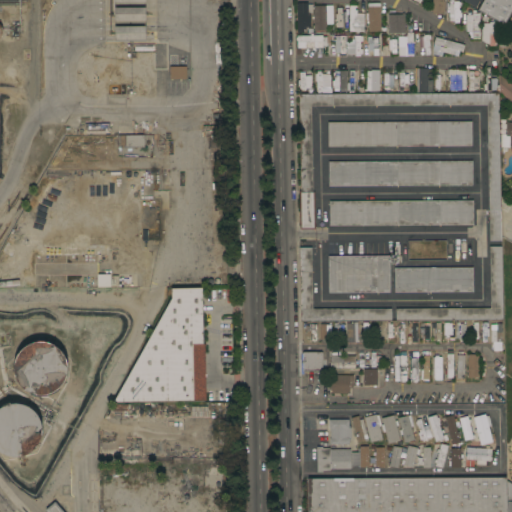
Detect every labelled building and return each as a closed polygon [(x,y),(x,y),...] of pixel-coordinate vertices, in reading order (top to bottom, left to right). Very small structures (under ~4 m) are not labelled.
[(443,0),(443,14),(431,14),(431,5),(428,5),(428,0),(443,0)] [(481,0),(480,3),(478,2),(475,8),(460,0),(481,0)] [(476,10),(481,0),(511,0),(511,8),(503,25),(476,10)] [(448,4),(451,4),(451,1),(457,1),(458,2),(459,2),(459,6),(458,6),(458,9),(460,9),(460,18),(458,18),(458,22),(451,23),(451,20),(448,21),(448,4)] [(304,30),(302,30),(302,32),(296,32),(295,3),(306,3),(306,5),(311,4),(311,13),(309,13),(309,27),(304,30)] [(367,21),(365,21),(365,13),(367,13),(366,3),(379,3),(380,32),(367,32),(367,21)] [(332,6),(336,5),(336,6),(341,6),(342,27),(337,27),(332,28),(332,6)] [(312,6),(329,6),(329,18),(329,25),(325,25),(325,30),(313,31),(312,6)] [(348,6),(356,6),(355,13),(363,14),(363,32),(358,32),(358,33),(355,33),(355,31),(348,31),(348,6)] [(113,21),(113,8),(144,8),(144,21),(113,21)] [(478,39),(471,39),(471,32),(465,32),(465,15),(471,15),(471,14),(478,14),(478,39)] [(387,15),(404,15),(404,33),(387,33),(387,15)] [(494,43),(494,23),(480,23),(480,44),(494,43)] [(144,41),(113,42),(113,27),(144,26),(144,41)] [(296,48),(296,36),(309,36),(309,33),(312,33),(312,36),(321,36),(321,37),(326,37),(327,46),(321,46),(321,48),(296,48)] [(396,35),(397,56),(411,56),(411,35),(396,35)] [(334,53),(344,53),(343,36),(333,36),(334,53)] [(463,45),(461,52),(454,50),(452,55),(448,54),(448,56),(444,55),(445,53),(437,51),(439,46),(432,44),(434,37),(463,45)] [(345,54),(354,54),(353,41),(344,42),(345,54)] [(168,79),(168,67),(185,67),(185,79),(168,79)] [(426,69),(426,79),(432,79),(431,92),(426,92),(415,92),(415,68),(426,69)] [(485,90),(483,90),(483,84),(485,84),(484,68),(489,68),(489,78),(495,78),(496,90),(490,90),(490,91),(485,91),(485,90)] [(403,69),(403,70),(408,70),(408,90),(403,90),(403,92),(398,92),(398,69),(403,69)] [(333,70),(337,70),(338,71),(343,71),(343,87),(338,87),(338,92),(333,92),(333,70)] [(353,76),(354,76),(354,89),(352,89),(352,92),(348,92),(348,90),(346,90),(346,83),(348,83),(348,70),(353,70),(353,76)] [(378,92),(371,91),(371,93),(363,93),(363,90),(365,90),(365,71),(370,71),(370,70),(378,70),(378,92)] [(448,90),(449,76),(446,76),(446,70),(448,70),(465,70),(465,90),(448,90)] [(468,71),(472,71),(472,76),(477,76),(477,89),(472,89),(472,91),(467,91),(468,71)] [(298,72),(303,72),(303,75),(310,75),(310,88),(303,88),(303,90),(298,90),(298,72)] [(511,85),(511,99),(510,102),(498,92),(498,75),(511,85)] [(498,93),(498,135),(499,148),(500,241),(488,241),(486,105),(310,106),(312,192),(313,192),(314,229),(298,230),(298,192),(299,192),(298,94),(478,93),(482,93),(498,93)] [(470,121),(471,146),(327,147),(327,122),(470,121)] [(505,135),(505,122),(510,122),(510,123),(511,123),(511,147),(499,148),(498,135),(505,135)] [(143,135),(143,147),(117,147),(117,135),(143,135)] [(471,161),(471,186),(328,187),(327,162),(471,161)] [(472,200),(472,225),(328,226),(328,201),(472,200)] [(394,321),(394,309),(489,308),(488,246),(501,246),(502,320),(394,321)] [(299,322),(298,248),(310,248),(311,309),(390,309),(390,321),(299,322)] [(327,293),(327,256),(388,256),(389,292),(327,293)] [(393,293),(393,268),(472,268),(472,292),(393,293)] [(109,274),(109,287),(96,288),(96,275),(109,274)] [(170,298),(170,289),(201,288),(202,345),(203,345),(204,401),(111,403),(170,298)] [(467,325),(468,325),(467,322),(471,322),(471,325),(477,324),(477,337),(477,338),(473,338),(473,337),(472,337),(472,336),(467,336),(467,325)] [(304,329),(302,329),(301,323),(305,323),(305,326),(310,326),(310,324),(315,324),(315,337),(315,339),(311,339),(311,337),(310,338),(310,337),(305,337),(304,329)] [(342,323),(342,327),(344,330),(344,334),(342,337),(342,339),(332,340),(332,323),(342,323)] [(346,329),(351,329),(351,327),(347,327),(347,323),(355,323),(356,342),(346,342),(346,329)] [(398,338),(398,337),(395,336),(395,323),(403,323),(403,325),(404,325),(403,339),(398,338)] [(440,342),(435,342),(435,337),(431,337),(431,323),(436,323),(440,323),(440,342)] [(464,342),(459,342),(459,339),(455,339),(455,328),(459,328),(459,323),(464,323),(464,342)] [(382,326),(386,326),(386,324),(391,324),(391,338),(391,339),(387,339),(387,338),(386,338),(386,337),(382,337),(382,326)] [(319,325),(330,325),(330,340),(319,340),(319,325)] [(496,352),(496,351),(492,351),(492,342),(490,342),(489,330),(495,330),(495,325),(500,325),(501,352),(496,352)] [(429,344),(424,344),(424,338),(419,338),(419,327),(424,327),(424,326),(429,326),(429,344)] [(60,384),(56,388),(53,390),(48,392),(44,394),(39,394),(35,394),(30,393),(26,391),(22,388),(19,385),(16,381),(14,377),(13,373),(13,368),(13,364),(14,359),(16,355),(18,351),(22,348),(25,345),(29,343),(34,342),(38,341),(43,341),(47,343),(52,344),(56,347),(59,350),(62,354),(64,358),(65,362),(65,367),(65,372),(64,376),(62,380),(60,384)] [(463,378),(456,378),(456,375),(453,375),(454,362),(456,362),(456,355),(453,355),(453,351),(458,351),(458,355),(463,355),(463,378)] [(321,352),(321,371),(302,371),(302,352),(321,352)] [(369,352),(373,352),(373,354),(378,353),(378,363),(377,363),(377,365),(374,365),(374,367),(369,367),(369,352)] [(393,356),(400,356),(400,352),(405,352),(405,381),(398,381),(398,379),(393,379),(393,356)] [(429,381),(423,381),(423,380),(420,380),(420,370),(423,370),(423,355),(424,355),(424,352),(428,352),(428,355),(429,355),(429,381)] [(452,367),(453,367),(453,370),(452,370),(452,372),(453,372),(453,375),(452,375),(452,378),(451,378),(451,379),(447,379),(447,378),(446,378),(443,378),(443,365),(446,365),(446,354),(452,354),(452,367)] [(465,355),(471,355),(471,356),(477,356),(477,375),(471,375),(471,378),(465,378),(465,355)] [(329,362),(330,362),(330,356),(336,356),(336,357),(344,357),(344,356),(354,356),(354,368),(329,368),(329,362)] [(441,380),(434,380),(434,378),(431,378),(430,357),(433,357),(433,356),(437,356),(437,357),(440,357),(441,380)] [(417,358),(408,358),(408,380),(417,380),(417,358)] [(376,385),(362,386),(362,370),(376,369),(376,385)] [(330,389),(327,389),(327,380),(330,380),(330,375),(352,375),(352,385),(351,385),(351,388),(348,388),(348,394),(330,394),(330,389)] [(35,447),(31,451),(28,453),(23,455),(19,457),(14,457),(10,457),(5,456),(1,454),(0,453),(0,408),(4,406),(9,405),(13,404),(18,404),(22,406),(27,407),(31,410),(34,413),(37,417),(39,421),(40,426),(40,430),(40,435),(39,439),(37,443),(35,447)] [(476,433),(474,434),(473,430),(475,429),(472,417),(484,414),(485,417),(487,416),(490,425),(487,426),(491,442),(479,445),(476,433)] [(363,417),(375,415),(375,416),(377,415),(380,426),(378,426),(381,439),(369,442),(363,417)] [(394,421),(396,421),(397,425),(395,426),(399,441),(387,444),(384,432),(382,432),(380,425),(382,425),(380,419),(392,415),(394,421)] [(401,435),(399,435),(398,430),(400,430),(397,418),(407,415),(407,416),(409,416),(412,426),(410,427),(413,440),(403,443),(401,435)] [(423,437),(429,435),(430,440),(424,442),(424,444),(419,445),(415,430),(413,430),(411,423),(413,423),(411,417),(417,415),(423,437)] [(426,418),(435,415),(441,436),(445,434),(446,437),(442,438),(442,439),(434,442),(426,418)] [(444,417),(452,415),(458,440),(461,439),(462,442),(450,445),(444,417)] [(350,418),(357,416),(358,420),(362,419),(366,435),(362,436),(363,437),(365,436),(365,437),(366,436),(367,441),(364,442),(364,441),(356,443),(350,418)] [(458,418),(466,416),(472,439),(472,441),(469,442),(468,440),(463,441),(458,418)] [(348,420),(348,428),(350,428),(350,439),(348,439),(348,445),(328,445),(328,438),(329,438),(329,428),(328,428),(328,420),(348,420)] [(441,468),(434,466),(435,463),(433,463),(434,459),(436,460),(437,453),(435,452),(436,449),(438,449),(439,444),(447,446),(441,468)] [(359,446),(368,446),(368,468),(359,468),(359,446)] [(397,468),(388,466),(388,465),(386,465),(387,461),(389,462),(392,446),(401,448),(397,468)] [(402,466),(402,465),(400,465),(401,460),(403,460),(407,446),(416,448),(416,449),(418,449),(417,455),(415,454),(412,468),(402,466)] [(484,449),(485,446),(488,446),(488,449),(490,449),(490,461),(485,461),(485,465),(475,465),(475,460),(465,460),(465,448),(484,449)] [(316,447),(321,447),(321,448),(329,448),(329,450),(349,449),(350,469),(329,469),(329,471),(321,471),(322,472),(316,472),(316,447)] [(374,448),(383,448),(383,468),(375,468),(374,448)] [(429,468),(422,468),(422,466),(419,466),(419,462),(422,462),(421,448),(429,448),(429,468)] [(460,468),(450,468),(450,466),(447,466),(447,461),(450,461),(450,449),(460,449),(460,468)] [(506,511),(307,511),(307,479),(505,478),(505,481),(506,496),(506,511)] [(61,511),(45,511),(44,510),(53,502),(61,511)]
